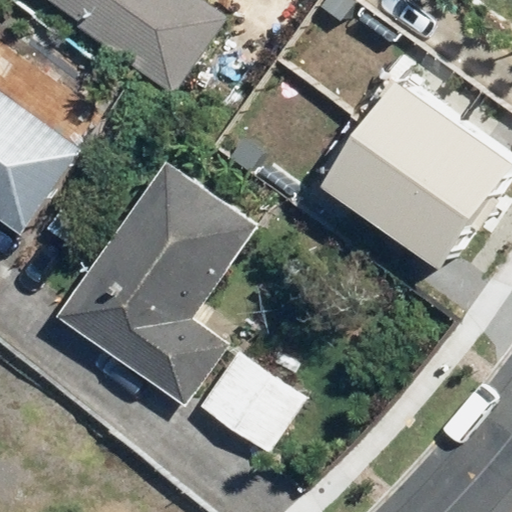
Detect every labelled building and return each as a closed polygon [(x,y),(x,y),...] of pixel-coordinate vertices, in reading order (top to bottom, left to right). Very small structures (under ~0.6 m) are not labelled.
[(44,0),(172,100),(234,23),(205,0),(44,0)] [(242,160),(369,242),(404,186),(375,168),(440,66),(342,4),(242,160)] [(0,223),(23,239),(81,155),(0,99),(0,223)] [(262,234),(170,169),(60,326),(188,416),(233,352),(197,327),(262,234)] [(110,236),(71,202),(43,233),(83,268),(110,236)] [(315,407),(244,355),(202,413),(273,465),(315,407)] [(68,511),(109,454),(0,377),(0,502),(14,511),(68,511)]
